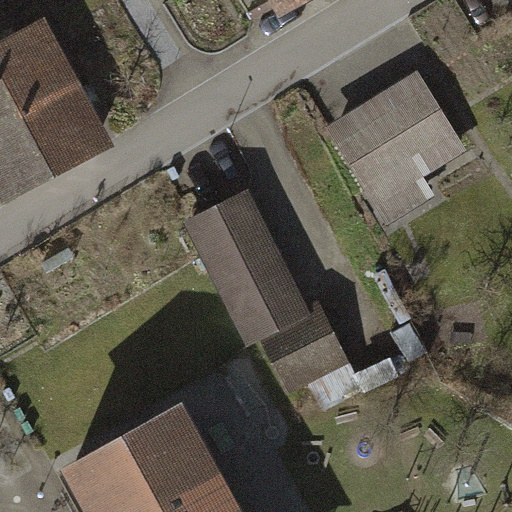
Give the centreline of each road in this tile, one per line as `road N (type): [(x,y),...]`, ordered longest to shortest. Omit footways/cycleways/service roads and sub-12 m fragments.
road 1 (residential): [(387,0),(0,235)]
road 2 (unknown): [(214,105),(359,360)]
road 3 (unknown): [(214,105),(136,0)]
